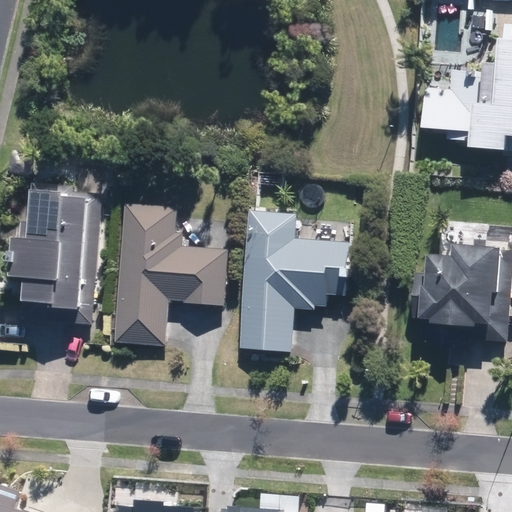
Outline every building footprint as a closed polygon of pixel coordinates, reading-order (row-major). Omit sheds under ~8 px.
[(511,9),(496,9),(494,66),(480,65),(480,90),(422,89),(421,132),(447,133),(447,143),(469,143),(469,153),(507,154),(507,140),(511,140),(511,9)] [(75,326),(95,327),(103,189),(31,185),(28,239),(11,238),(9,282),(23,283),(22,309),(75,312),(75,326)] [(125,205),(117,344),(169,347),(171,304),(225,308),(228,251),(184,248),(185,236),(176,235),(178,208),(125,205)] [(251,212),(243,351),(293,354),(296,308),(318,310),(319,306),(327,307),(328,298),(347,299),(350,243),(297,240),(299,215),(251,212)] [(509,343),(511,282),(511,246),(455,244),(454,259),(428,258),(427,288),(421,287),(419,339),(509,343)] [(20,500),(0,493),(0,511),(20,511),(16,510),(20,500)]
